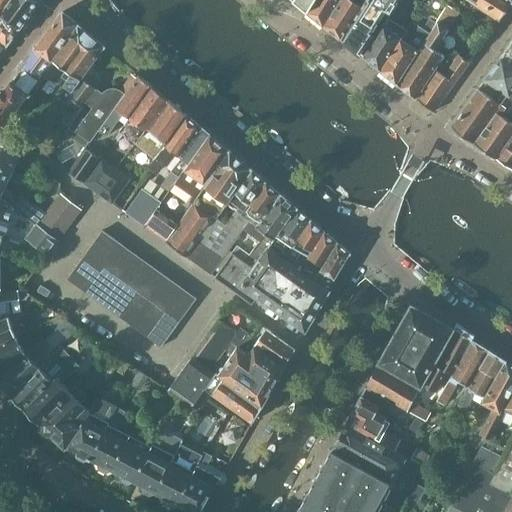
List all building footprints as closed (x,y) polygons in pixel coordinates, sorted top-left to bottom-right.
[(0,0),(0,13),(10,0),(0,0)] [(10,0),(0,13),(0,14),(19,29),(41,0),(40,0),(10,0)] [(292,0),(306,11),(313,0),(292,0)] [(339,0),(313,0),(306,11),(324,26),(339,0)] [(339,0),(324,26),(341,39),(364,0),(339,0)] [(389,13),(397,0),(364,0),(341,39),(360,54),(387,11),(389,13)] [(404,0),(397,0),(389,13),(363,57),(380,71),(406,29),(394,21),(397,15),(395,14),(404,0)] [(465,0),(499,21),(511,2),(511,1),(509,0),(465,0)] [(447,5),(435,23),(419,49),(397,84),(415,98),(440,58),(442,55),(434,49),(460,13),(447,5)] [(19,29),(0,14),(0,40),(7,46),(19,29)] [(380,71),(397,84),(419,49),(435,23),(430,19),(423,29),(411,22),(407,29),(406,29),(380,71)] [(50,66),(53,62),(78,25),(72,20),(68,24),(55,22),(36,49),(12,82),(29,94),(49,66),(50,66)] [(124,92),(118,89),(116,88),(114,88),(111,87),(109,88),(107,88),(105,89),(103,91),(102,92),(96,88),(95,89),(81,79),(89,68),(90,69),(94,64),(93,63),(105,47),(78,25),(53,62),(50,66),(45,77),(63,85),(63,86),(71,92),(68,97),(71,99),(83,108),(69,127),(70,128),(65,134),(84,148),(89,141),(90,142),(99,130),(124,92)] [(511,42),(502,56),(511,62),(511,61),(511,42)] [(440,58),(415,98),(433,112),(469,63),(453,51),(446,61),(440,58)] [(511,136),(511,61),(511,62),(502,56),(494,67),(492,70),(485,79),(508,95),(501,105),(474,143),(496,158),(511,136)] [(125,124),(152,87),(138,76),(124,92),(99,130),(107,136),(118,120),(125,124)] [(452,128),(451,128),(473,143),(474,143),(501,105),(508,95),(485,79),(485,80),(480,87),(479,89),(453,125),(452,128)] [(29,94),(12,82),(12,81),(0,97),(0,122),(5,126),(29,94)] [(152,87),(125,124),(119,132),(135,144),(168,100),(152,87)] [(188,117),(168,100),(135,144),(154,159),(188,117)] [(198,126),(188,117),(147,168),(155,174),(172,151),(177,155),(198,126)] [(177,155),(166,169),(179,179),(210,136),(198,126),(177,155)] [(228,150),(210,136),(179,179),(174,185),(198,200),(204,189),(218,170),(214,168),(228,150)] [(511,169),(511,136),(496,158),(511,169)] [(0,165),(13,172),(17,163),(21,165),(23,168),(27,171),(31,170),(34,171),(37,166),(10,147),(0,141),(0,165)] [(99,159),(84,148),(69,173),(83,182),(99,159)] [(226,204),(250,170),(228,150),(214,168),(218,170),(204,189),(226,204)] [(115,168),(100,158),(99,159),(83,182),(97,192),(115,168)] [(21,176),(13,172),(0,165),(0,198),(1,198),(6,188),(13,191),(21,176)] [(115,168),(97,192),(112,203),(129,179),(115,168)] [(266,183),(250,170),(226,204),(233,210),(234,209),(241,215),(266,183)] [(280,195),(266,183),(241,215),(249,220),(256,227),(280,195)] [(144,227),(162,203),(143,189),(125,213),(144,227)] [(81,210),(61,194),(52,206),(72,222),(81,210)] [(297,209),(280,195),(256,227),(255,228),(264,235),(250,255),(237,246),(232,253),(252,268),(267,247),(268,247),(297,209)] [(0,245),(14,209),(0,198),(0,245)] [(225,225),(215,218),(194,203),(178,225),(166,242),(211,275),(224,257),(249,220),(241,215),(235,211),(225,225)] [(72,222),(52,206),(45,217),(65,231),(72,222)] [(166,242),(178,225),(156,210),(144,227),(166,242)] [(310,221),(297,210),(268,247),(278,255),(281,251),(286,253),(310,221)] [(65,231),(45,217),(37,227),(57,242),(65,231)] [(322,231),(310,221),(286,253),(281,251),(278,255),(299,270),(322,231)] [(57,242),(37,226),(27,239),(48,254),(57,242)] [(102,231),(67,280),(80,289),(161,348),(196,299),(112,238),(102,231)] [(299,270),(313,280),(321,268),(322,266),(336,242),(322,231),(299,270)] [(328,291),(336,278),(350,254),(336,242),(322,266),(321,268),(313,280),(328,291)] [(278,255),(268,247),(267,247),(252,268),(232,253),(215,278),(252,305),(258,297),(305,330),(328,291),(313,280),(299,270),(278,255)] [(23,300),(22,290),(1,292),(0,292),(0,314),(4,314),(2,303),(23,300)] [(453,329),(411,305),(365,387),(407,411),(422,385),(434,364),(453,329)] [(4,317),(4,314),(0,314),(0,342),(15,335),(8,316),(4,317)] [(237,333),(219,320),(210,332),(228,345),(230,342),(237,333)] [(294,349),(261,326),(252,339),(249,342),(254,345),(284,367),(294,349)] [(471,341),(457,331),(437,366),(434,364),(422,385),(435,393),(446,373),(450,376),(471,341)] [(210,332),(205,339),(223,352),(225,349),(232,354),(237,347),(230,342),(228,345),(210,332)] [(0,381),(28,354),(15,335),(0,342),(0,381)] [(205,339),(199,348),(217,361),(223,352),(205,339)] [(489,351),(471,341),(450,376),(436,401),(443,405),(457,380),(466,387),(489,351)] [(45,349),(40,343),(28,354),(0,381),(0,385),(11,396),(41,368),(33,360),(45,349)] [(262,404),(284,367),(254,345),(247,354),(237,347),(232,354),(221,369),(218,373),(262,404)] [(23,408),(24,409),(73,360),(60,347),(56,351),(41,368),(11,396),(16,401),(15,405),(19,408),(23,408)] [(199,348),(191,358),(215,374),(217,376),(218,374),(218,373),(221,369),(214,364),(217,361),(199,348)] [(504,361),(489,351),(466,387),(462,397),(465,398),(467,395),(481,402),(504,361)] [(86,359),(80,353),(60,373),(24,409),(39,424),(69,392),(61,384),(69,375),(70,376),(80,366),(79,365),(86,359)] [(215,374),(191,358),(177,378),(200,394),(204,390),(215,374)] [(511,398),(511,365),(504,361),(481,402),(480,404),(491,410),(478,436),(490,442),(500,422),(511,398)] [(251,423),(262,405),(218,374),(217,376),(215,374),(204,390),(251,423)] [(200,394),(177,378),(167,391),(180,399),(192,407),(200,394)] [(75,386),(69,392),(39,424),(40,425),(40,430),(45,435),(51,435),(65,449),(66,448),(89,411),(81,404),(87,398),(75,386)] [(379,405),(361,395),(346,423),(374,438),(386,417),(376,411),(379,405)] [(106,399),(99,396),(89,411),(69,443),(66,448),(76,453),(77,458),(84,462),(89,460),(108,424),(96,418),(106,399)] [(511,398),(500,422),(511,426),(510,429),(511,430),(511,398)] [(108,424),(89,460),(98,464),(99,469),(106,473),(111,471),(129,435),(116,429),(125,412),(117,408),(108,424)] [(147,423),(138,419),(129,435),(111,471),(120,476),(121,481),(127,484),(133,482),(133,483),(152,447),(138,440),(147,423)] [(422,465),(346,423),(298,511),(299,511),(399,511),(407,498),(417,503),(426,488),(413,481),(422,465)] [(160,430),(152,447),(133,483),(141,487),(143,492),(149,495),(154,493),(155,494),(173,458),(160,451),(169,435),(160,430)] [(501,511),(511,495),(511,492),(511,438),(506,450),(490,442),(485,439),(452,502),(447,511),(501,511)] [(195,469),(182,463),(190,446),(182,442),(174,458),(173,458),(158,487),(155,494),(163,498),(164,503),(171,506),(176,505),(177,505),(180,498),(195,469)] [(224,473),(228,464),(212,456),(204,452),(195,469),(180,498),(177,505),(185,509),(185,511),(201,511),(203,509),(217,484),(218,482),(224,473)] [(511,511),(511,492),(511,495),(501,511),(511,511)]
